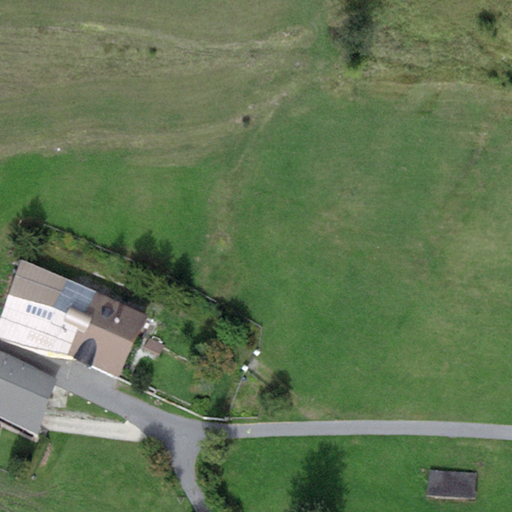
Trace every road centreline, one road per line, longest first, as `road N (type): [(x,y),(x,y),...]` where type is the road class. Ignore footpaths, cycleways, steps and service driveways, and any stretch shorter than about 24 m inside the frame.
road 1 (track): [(511,435),(166,427)]
road 2 (residential): [(166,427),(0,354)]
